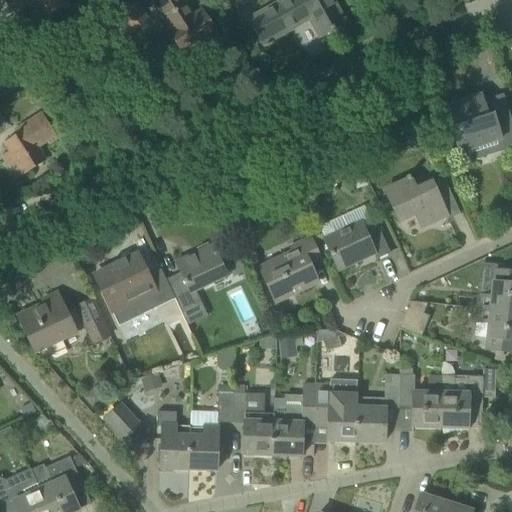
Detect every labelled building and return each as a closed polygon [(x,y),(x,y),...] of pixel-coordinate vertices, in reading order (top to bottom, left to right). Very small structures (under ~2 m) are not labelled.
[(24,0),(26,3),(31,0),(39,0),(47,15),(65,6),(61,0),(24,0)] [(168,33),(182,55),(216,34),(201,11),(193,16),(182,0),(150,0),(170,31),(168,33)] [(284,0),(247,20),(262,47),(309,21),(319,39),(345,24),(331,0),(284,0)] [(136,1),(118,13),(131,33),(149,21),(136,1)] [(5,70),(0,76),(0,81),(10,89),(18,80),(5,70)] [(454,115),(453,115),(455,122),(456,122),(458,128),(454,129),(462,153),(503,140),(507,151),(511,148),(511,123),(510,118),(495,123),(493,116),(488,118),(480,96),(451,106),(454,115)] [(18,112),(0,123),(0,141),(7,153),(0,157),(5,163),(15,180),(45,161),(37,149),(55,138),(44,121),(39,113),(24,123),(18,112)] [(383,188),(399,222),(414,215),(420,228),(446,216),(440,204),(452,198),(443,178),(415,191),(408,177),(383,188)] [(285,185),(276,188),(277,192),(279,199),(289,196),(286,189),(285,185)] [(321,234),(322,238),(338,271),(373,255),(375,260),(389,254),(374,222),(363,227),(360,220),(346,227),(341,217),(325,225),(323,227),(321,230),(321,234)] [(317,284),(308,265),(320,259),(309,236),(286,247),(289,251),(257,266),(275,304),(317,284)] [(183,280),(168,287),(174,300),(176,305),(177,306),(181,314),(187,326),(207,317),(195,293),(226,278),(220,265),(211,247),(209,248),(207,244),(196,250),(198,253),(175,264),(183,280)] [(137,255),(94,276),(102,294),(112,314),(118,327),(174,300),(168,287),(160,271),(147,277),(145,274),(137,255)] [(237,259),(226,264),(233,278),(243,273),(237,259)] [(476,294),(474,310),(511,312),(511,273),(493,271),(491,296),(476,294)] [(91,346),(109,338),(92,301),(65,313),(56,295),(43,302),(44,305),(18,318),(34,352),(36,352),(41,361),(65,350),(61,340),(77,333),(76,332),(83,329),(91,346)] [(397,328),(420,337),(428,316),(422,314),(427,303),(408,302),(397,328)] [(511,312),(474,310),(473,324),(486,325),(484,350),(511,353),(511,312)] [(345,335),(334,331),(331,329),(316,331),(316,343),(322,341),(337,337),(345,335)] [(340,348),(337,337),(322,341),(325,352),(340,348)] [(232,351),(216,356),(216,367),(221,372),(232,372),(232,351)] [(441,377),(439,429),(441,429),(444,435),(454,432),(454,429),(467,430),(468,411),(468,408),(480,408),(480,411),(481,411),(482,399),(494,399),(495,371),(483,371),(482,378),(462,377),(453,377),(453,373),(451,370),(449,367),(445,364),(441,364),(441,377)] [(383,399),(356,398),(356,410),(355,443),(383,444),(384,409),(398,410),(399,375),(384,375),(383,399)] [(414,376),(399,375),(398,410),(412,410),(411,428),(439,429),(441,377),(427,376),(426,391),(413,391),(414,376)] [(330,385),(316,385),(314,428),(328,428),(327,442),(355,443),(356,410),(356,398),(357,381),(330,380),(330,385)] [(314,428),(316,385),(302,384),(301,392),(297,392),(297,401),(288,401),(288,392),(277,391),(276,415),(273,415),(272,437),(271,456),(301,457),(302,427),(314,428)] [(104,399),(93,388),(82,398),(93,410),(104,399)] [(216,424),(232,424),(233,394),(217,393),(216,424)] [(242,455),(271,456),(272,437),(273,415),(263,415),(263,408),(245,402),(246,394),(233,394),(232,424),(243,425),(242,455)] [(30,403),(20,409),(25,418),(35,413),(30,403)] [(102,421),(122,443),(140,426),(119,404),(102,421)] [(160,470),(188,472),(189,426),(177,426),(177,424),(176,424),(176,413),(156,412),(156,426),(163,427),(160,470)] [(189,426),(188,472),(214,473),(217,426),(202,425),(202,427),(189,426)] [(125,440),(131,452),(146,444),(140,432),(125,440)] [(51,484),(39,490),(38,490),(48,511),(76,511),(79,511),(70,491),(82,485),(69,458),(44,469),(51,484)] [(0,478),(0,504),(3,511),(48,511),(38,490),(39,490),(30,469),(5,481),(0,478)] [(443,511),(446,504),(419,495),(413,511),(443,511)]
